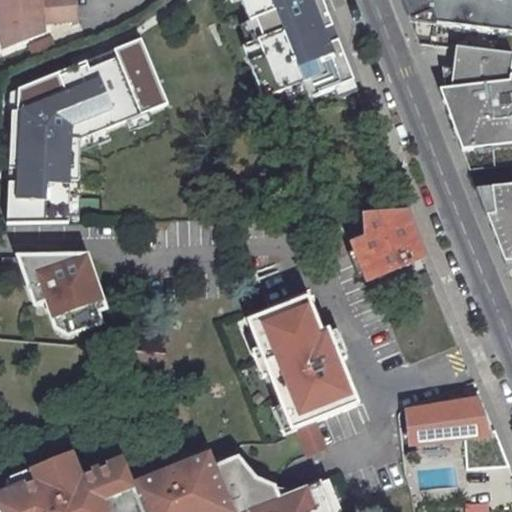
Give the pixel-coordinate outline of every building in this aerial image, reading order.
[(0,0),(0,29),(1,29),(2,51),(43,35),(42,24),(77,21),(74,0),(0,0)] [(297,60),(287,37),(292,35),(278,0),(229,0),(251,52),(256,49),(265,73),(297,60)] [(449,8),(445,0),(451,0),(511,27),(511,0),(409,0),(420,19),(449,8)] [(511,77),(511,55),(498,54),(458,49),(456,70),(511,77)] [(297,60),(265,73),(269,82),(301,69),(297,60)] [(511,77),(456,70),(442,69),(446,107),(461,151),(492,148),(491,142),(511,139),(511,77)] [(113,111),(98,77),(17,110),(12,201),(46,203),(45,184),(70,183),(70,125),(113,111)] [(500,249),(506,264),(511,263),(511,187),(492,190),(493,213),(487,217),(500,249)] [(476,192),(487,217),(493,213),(492,190),(476,192)] [(401,201),(358,221),(364,233),(345,242),(365,285),(427,256),(401,201)] [(19,258),(35,307),(46,303),(55,329),(76,322),(98,315),(106,312),(88,257),(19,258)] [(285,399),(297,429),(314,422),(357,406),(329,332),(323,335),(309,300),(254,321),(263,344),(259,346),(260,348),(264,359),(268,357),(272,370),(269,371),(270,375),(280,400),(285,399)] [(76,322),(80,334),(102,327),(98,315),(76,322)] [(260,348),(253,351),(263,378),(270,375),(269,371),(272,370),(268,357),(264,359),(260,348)] [(476,400),(406,414),(411,447),(491,437),(476,400)] [(314,422),(297,429),(308,455),(324,449),(314,422)] [(229,511),(213,467),(208,455),(130,485),(121,460),(93,471),(96,480),(85,485),(81,475),(73,456),(60,461),(55,463),(53,470),(43,465),(29,471),(33,481),(9,490),(0,493),(0,511),(229,511)] [(59,459),(48,455),(43,465),(53,470),(55,463),(60,461),(59,459)] [(328,511),(318,483),(293,493),(277,499),(272,487),(254,479),(237,458),(213,467),(229,511),(328,511)] [(33,481),(29,471),(5,480),(9,490),(33,481)] [(96,480),(93,471),(81,475),(85,485),(96,480)] [(291,491),(272,487),(277,499),(293,493),(291,491)] [(463,504),(463,511),(487,511),(487,502),(463,504)]
